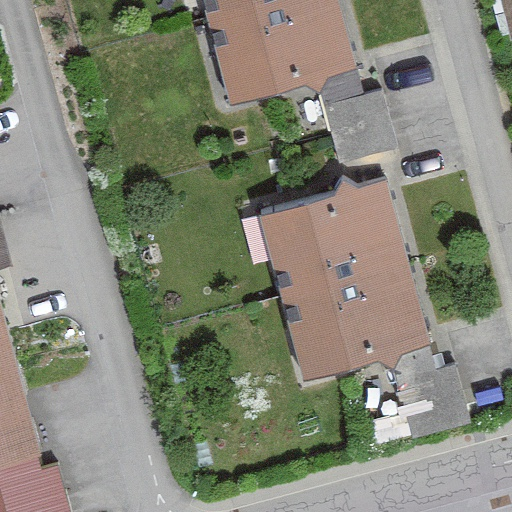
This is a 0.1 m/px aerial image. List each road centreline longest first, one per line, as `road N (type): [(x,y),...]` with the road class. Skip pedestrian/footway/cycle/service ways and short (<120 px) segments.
road 1 (residential): [(165,511),(14,0)]
road 2 (residential): [(511,216),(453,0)]
road 3 (residential): [(511,460),(322,511)]
